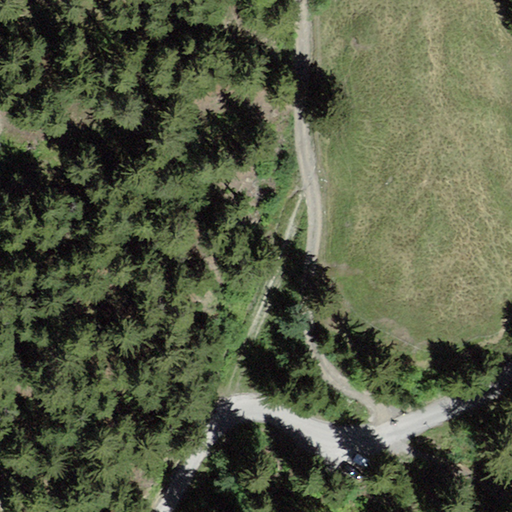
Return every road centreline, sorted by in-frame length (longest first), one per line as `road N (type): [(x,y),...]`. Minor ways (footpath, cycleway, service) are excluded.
road 1 (track): [(255,408),(237,393),(295,181),(303,0)]
road 2 (unclassified): [(511,376),(417,427),(354,443),(297,433),(255,408),(224,423),(171,511)]
